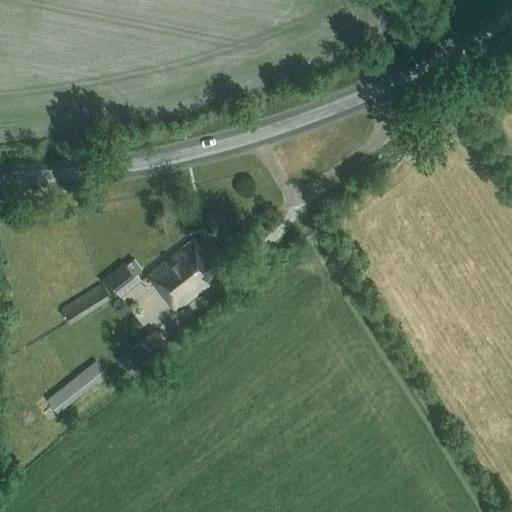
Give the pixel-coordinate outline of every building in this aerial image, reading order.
[(204,254),(192,239),(147,273),(175,309),(208,283),(205,280),(228,262),(215,246),(204,254)] [(114,293),(135,278),(125,264),(104,280),(114,293)] [(70,323),(110,298),(100,283),(61,308),(70,323)] [(144,363),(167,345),(166,344),(156,330),(127,352),(127,353),(118,360),(128,373),(143,362),(144,363)] [(98,384),(108,376),(95,360),(46,398),(58,414),(97,382),(98,384)]
